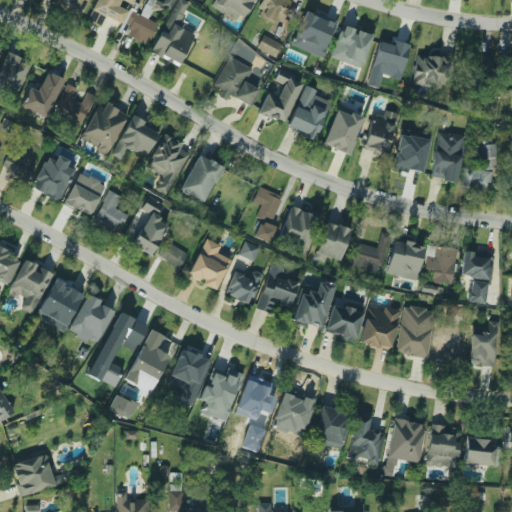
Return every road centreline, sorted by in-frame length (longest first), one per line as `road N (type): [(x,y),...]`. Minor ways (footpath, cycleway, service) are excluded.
road 1 (residential): [(511,223),(416,208),(296,169),(0,10)]
road 2 (residential): [(511,400),(399,385),(312,361),(156,294),(0,207)]
road 3 (residential): [(511,23),(437,17),(371,0)]
